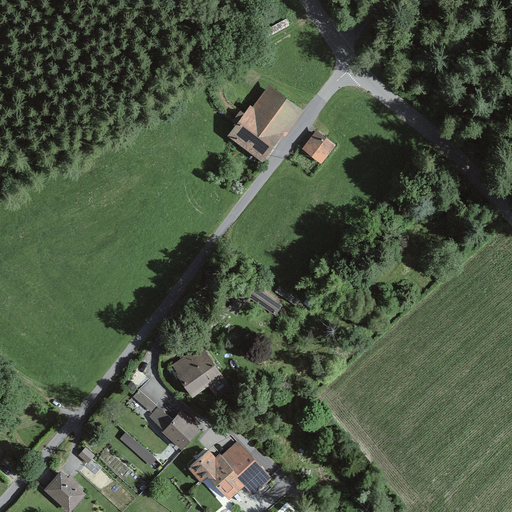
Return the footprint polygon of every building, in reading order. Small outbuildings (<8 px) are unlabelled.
[(252,106),(230,135),(265,163),(305,111),(271,85),(254,107),(252,106)] [(337,145),(318,132),(305,151),(323,164),(337,145)] [(252,300),(277,316),(284,305),(236,274),(227,288),(250,303),(252,300)] [(202,346),(173,367),(195,398),(209,387),(215,396),(230,385),(202,346)] [(201,430),(182,412),(161,434),(181,452),(201,430)] [(120,439),(151,463),(157,456),(126,432),(120,439)] [(219,489),(252,458),(238,442),(222,457),(221,455),(217,459),(210,451),(190,470),(203,484),(209,478),(219,489)] [(95,457),(86,449),(79,456),(88,465),(95,457)] [(252,458),(219,489),(230,501),(245,487),(254,497),(272,480),(252,458)] [(70,478),(63,472),(46,493),(69,511),(74,511),(89,495),(80,488),(82,485),(72,476),(70,478)]
